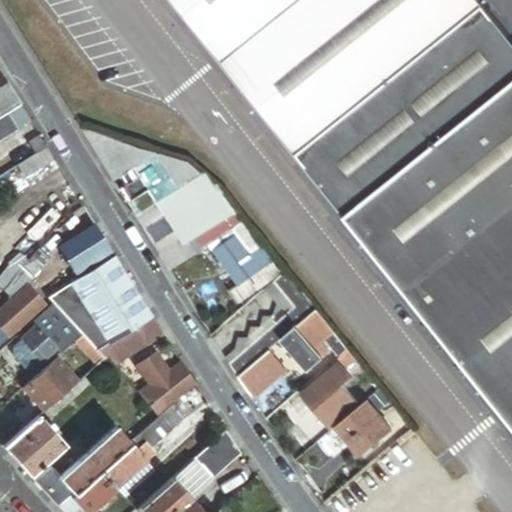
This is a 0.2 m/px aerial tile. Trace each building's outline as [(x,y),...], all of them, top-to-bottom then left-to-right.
[(511,33),(485,0),(178,0),(348,213),(511,417),(511,33)] [(0,78),(0,116),(8,111),(22,103),(6,77),(0,78)] [(32,118),(22,103),(8,111),(18,127),(32,118)] [(8,111),(0,116),(0,139),(19,128),(18,127),(8,111)] [(226,213),(237,206),(221,188),(191,160),(83,124),(116,177),(138,163),(162,200),(187,238),(163,253),(172,267),(236,228),(226,213)] [(48,145),(41,134),(31,141),(37,152),(48,145)] [(187,238),(162,200),(140,215),(163,253),(187,238)] [(78,269),(112,248),(96,222),(62,244),(78,269)] [(233,289),(241,301),(282,272),(264,246),(256,252),(241,231),(216,248),(240,284),(233,289)] [(30,259),(21,250),(9,261),(21,270),(23,267),(30,259)] [(153,313),(115,253),(49,294),(55,301),(84,331),(153,313)] [(13,295),(29,281),(33,277),(23,267),(21,270),(16,276),(8,289),(13,295)] [(0,295),(1,297),(16,276),(4,268),(0,273),(0,295)] [(309,317),(319,308),(289,270),(268,288),(279,302),(275,315),(265,315),(263,326),(253,325),(250,337),(240,336),(238,348),(229,356),(242,375),(274,348),(285,338),(299,326),(309,317)] [(25,311),(31,317),(48,301),(29,281),(13,295),(0,307),(0,322),(6,329),(25,311)] [(55,301),(19,333),(45,359),(58,347),(62,351),(77,338),(84,331),(55,301)] [(341,357),(351,349),(319,308),(309,317),(327,339),(341,357)] [(6,329),(12,335),(31,317),(25,311),(6,329)] [(153,313),(99,348),(107,357),(111,353),(118,362),(165,332),(158,321),(153,313)] [(327,339),(309,317),(299,326),(326,357),(332,352),(324,342),(327,339)] [(299,326),(285,338),(311,369),(326,357),(299,326)] [(99,348),(84,331),(77,338),(99,363),(107,357),(99,348)] [(286,362),(274,348),(242,375),(252,391),(286,362)] [(365,365),(351,349),(341,357),(302,391),(305,395),(290,408),(315,437),(346,411),(333,396),(356,377),(354,375),(365,365)] [(170,368),(158,350),(138,363),(152,382),(141,390),(160,414),(175,400),(197,381),(183,360),(170,368)] [(46,409),(80,380),(58,354),(25,385),(46,409)] [(369,399),(339,424),(363,453),(394,427),(369,399)] [(188,413),(175,400),(160,414),(172,428),(188,413)] [(40,414),(6,445),(33,474),(66,444),(53,429),(50,425),(40,414)] [(172,428),(160,414),(143,429),(156,442),(172,428)] [(60,475),(74,491),(130,441),(116,425),(61,474),(60,475)] [(244,452),(228,428),(197,456),(215,477),(244,452)] [(156,442),(143,429),(130,441),(74,491),(71,494),(74,497),(104,470),(120,456),(135,443),(140,447),(148,439),(153,445),(156,442)] [(158,451),(153,445),(148,439),(140,447),(150,459),(158,451)] [(150,459),(140,447),(135,443),(120,456),(134,472),(150,459)] [(134,472),(120,456),(104,470),(119,486),(127,479),(133,473),(134,472)] [(215,477),(197,456),(175,475),(193,496),(215,477)] [(60,504),(71,494),(74,491),(60,475),(61,474),(53,465),(37,479),(60,504)] [(119,486),(104,470),(74,497),(82,506),(87,511),(90,511),(99,504),(103,501),(119,486)] [(136,477),(133,473),(127,479),(130,483),(136,477)] [(175,511),(193,496),(175,475),(143,504),(147,510),(149,511),(175,511)] [(74,497),(71,494),(60,504),(63,508),(64,507),(68,511),(75,511),(82,506),(74,497)] [(206,511),(193,496),(175,511),(206,511)] [(240,511),(243,510),(232,498),(219,509),(221,511),(240,511)]
